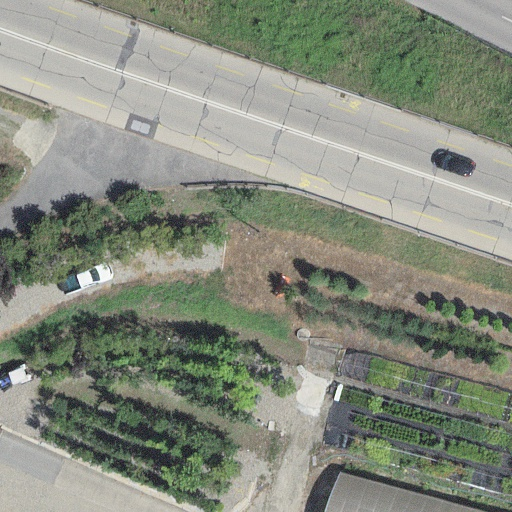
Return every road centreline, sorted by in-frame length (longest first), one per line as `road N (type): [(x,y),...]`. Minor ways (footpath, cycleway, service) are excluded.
road 1 (primary): [(511,216),(226,117)]
road 2 (unclassified): [(0,221),(226,117)]
road 3 (primary): [(226,117),(0,32)]
road 4 (unclassified): [(147,511),(0,447)]
